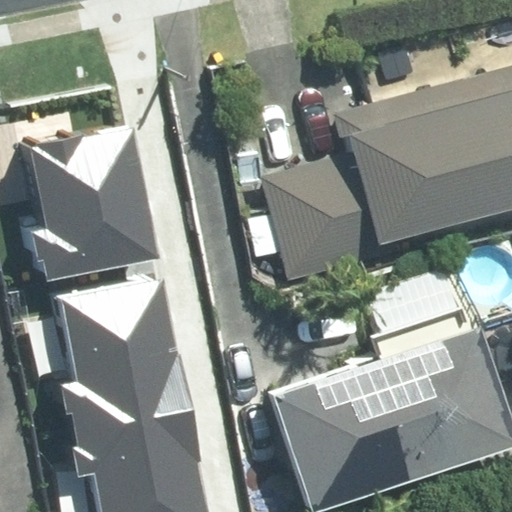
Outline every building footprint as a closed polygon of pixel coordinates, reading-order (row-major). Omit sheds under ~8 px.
[(247,170),(276,275),(377,248),(371,224),(511,185),(511,55),(320,107),(330,147),(247,170)] [(56,222),(32,225),(37,268),(164,250),(145,127),(45,141),(56,222)] [(80,373),(56,376),(62,420),(188,401),(170,278),(69,292),(80,373)] [(251,382),(290,496),(487,428),(448,314),(251,382)] [(62,420),(68,464),(92,461),(99,511),(204,511),(188,401),(62,420)]
